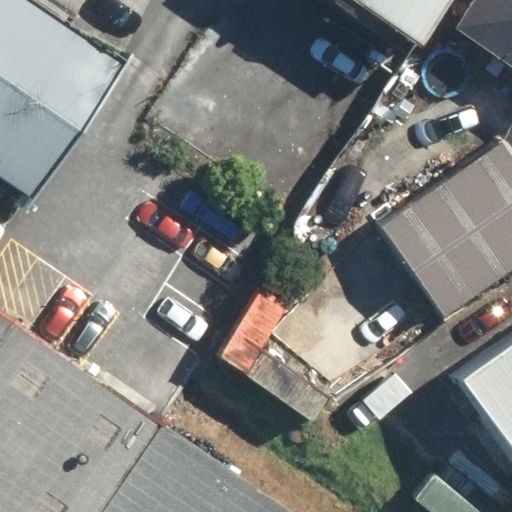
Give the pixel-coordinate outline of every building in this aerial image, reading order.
[(121,61),(32,0),(0,0),(0,178),(27,197),(121,61)] [(432,0),(336,0),(402,45),(432,0)] [(511,0),(490,0),(511,15),(511,0)] [(511,254),(511,126),(384,215),(444,302),(511,254)] [(295,511),(0,310),(0,511),(295,511)] [(511,329),(453,370),(511,456),(511,329)]
